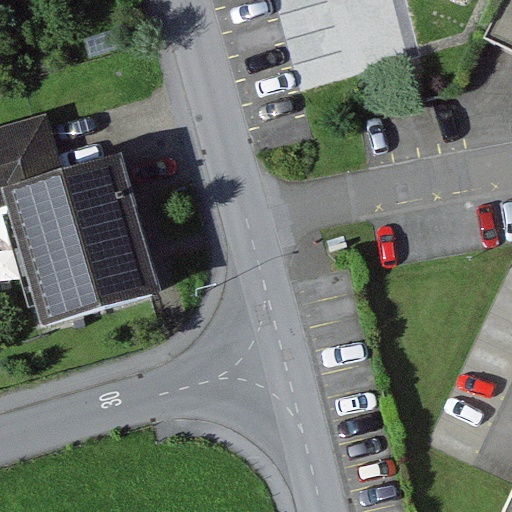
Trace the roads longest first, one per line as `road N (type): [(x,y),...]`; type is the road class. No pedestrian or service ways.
road 1 (residential): [(281,361),(181,0)]
road 2 (residential): [(0,440),(281,361)]
road 3 (residential): [(314,511),(281,361)]
